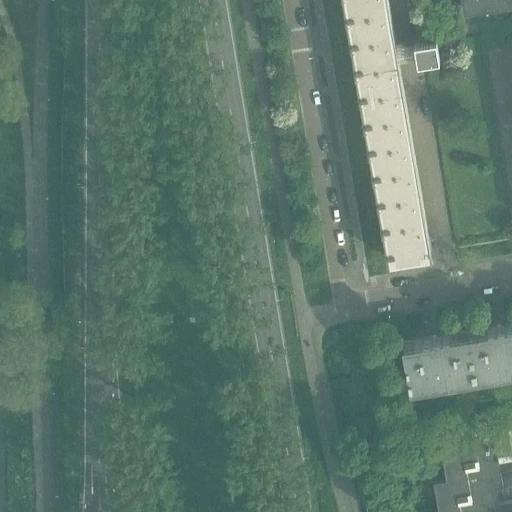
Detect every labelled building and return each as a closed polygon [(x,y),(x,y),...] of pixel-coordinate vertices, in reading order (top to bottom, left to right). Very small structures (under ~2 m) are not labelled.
[(345,0),(387,244),(389,259),(432,251),(435,267),(441,266),(437,241),(430,242),(430,238),(429,238),(397,50),(396,45),(388,0),(345,0)] [(511,0),(462,0),(464,9),(511,1),(511,0)] [(417,47),(418,56),(440,53),(437,33),(415,36),(416,42),(417,47)] [(511,322),(484,328),(479,328),(479,327),(469,329),(476,372),(490,370),(491,371),(492,371),(491,366),(511,362),(511,322)] [(426,382),(427,382),(426,377),(460,371),(461,376),(462,376),(462,375),(476,372),(469,329),(459,331),(459,332),(454,333),(415,339),(414,338),(403,340),(410,385),(412,384),(412,383),(426,381),(426,382)] [(511,511),(511,500),(499,502),(496,488),(503,487),(500,470),(503,470),(511,468),(511,424),(476,431),(477,441),(441,447),(446,479),(434,481),(438,511),(511,511)]
